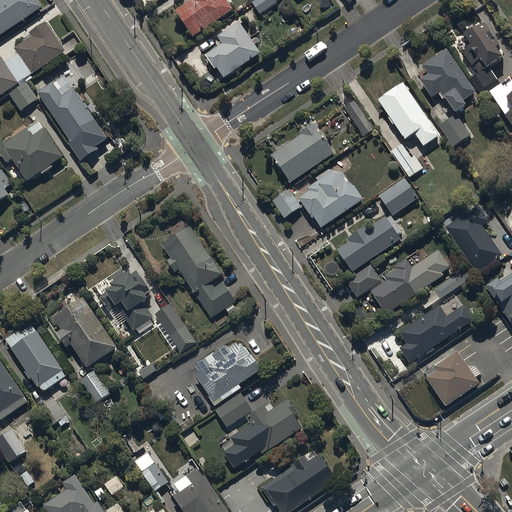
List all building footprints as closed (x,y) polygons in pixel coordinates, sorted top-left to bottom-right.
[(0,0),(0,38),(43,10),(36,0),(0,0)] [(234,12),(225,0),(189,0),(192,4),(176,14),(194,40),(234,12)] [(274,0),(258,0),(253,4),(261,16),(278,5),(274,0)] [(18,57),(5,65),(2,59),(0,60),(0,97),(66,54),(46,24),(30,35),(33,39),(15,51),(18,57)] [(253,44),(240,25),(219,39),(224,46),(207,57),(216,71),(218,70),(225,80),(262,56),(256,47),(261,43),(257,37),(254,39),(255,42),(253,44)] [(500,48),(486,27),(478,32),(478,31),(466,39),(473,48),(463,55),(473,70),(476,67),(481,75),(471,81),(483,99),(501,87),(490,71),(505,61),(497,50),(500,48)] [(477,94),(447,52),(424,68),(430,76),(421,82),(432,99),(437,95),(438,96),(442,94),(457,116),(468,109),(464,103),(477,94)] [(54,85),(39,95),(71,144),(69,146),(81,165),(100,153),(88,136),(100,128),(93,118),(95,116),(87,104),(84,106),(74,90),(83,85),(75,73),(74,74),(70,68),(61,74),(60,72),(49,79),(54,85)] [(21,113),(39,101),(25,81),(17,87),(18,87),(13,91),(14,93),(10,96),(21,113)] [(440,138),(404,85),(378,103),(406,143),(415,136),(424,149),(440,138)] [(346,109),(361,131),(369,125),(355,103),(346,109)] [(457,116),(440,128),(454,149),(471,137),(457,116)] [(19,136),(0,148),(0,155),(7,166),(13,162),(28,184),(41,175),(43,177),(54,170),(53,167),(64,160),(41,124),(29,132),(28,130),(19,136)] [(291,185),(334,156),(313,126),(301,135),(302,138),(279,153),(281,157),(275,161),(291,185)] [(424,170),(416,158),(412,160),(403,146),(392,153),(410,180),(424,170)] [(0,204),(10,198),(6,191),(12,187),(1,171),(0,171),(0,204)] [(364,202),(355,188),(353,188),(344,175),(330,172),(316,181),(319,184),(308,191),(310,194),(299,202),(312,221),(314,220),(322,231),(364,202)] [(419,201),(405,180),(380,197),(394,218),(419,201)] [(290,192),(274,203),(285,220),(302,209),(294,197),(300,193),(295,186),(289,190),(290,192)] [(477,205),(445,227),(476,271),(501,254),(482,225),(488,221),(477,205)] [(351,244),(338,253),(353,275),(402,242),(399,238),(403,235),(391,218),(370,232),(368,228),(348,241),(351,244)] [(224,277),(191,229),(163,248),(171,260),(167,262),(174,272),(177,270),(212,320),(225,311),(227,314),(235,309),(233,306),(237,303),(224,284),(216,290),(212,285),(224,277)] [(389,283),(372,294),(384,313),(386,312),(388,316),(445,279),(443,277),(452,271),(440,254),(413,271),(407,261),(396,269),(397,272),(386,279),(389,283)] [(383,283),(372,266),(347,283),(358,300),(383,283)] [(420,301),(426,310),(471,281),(465,271),(420,301)] [(152,295),(138,273),(132,277),(131,276),(128,278),(123,272),(112,279),(117,286),(112,289),(113,291),(101,299),(111,315),(118,310),(135,334),(154,320),(145,307),(150,303),(147,298),(152,295)] [(511,276),(501,284),(499,280),(486,289),(511,325),(511,276)] [(118,350),(84,300),(55,320),(63,332),(58,336),(67,351),(72,347),(88,371),(118,350)] [(408,346),(401,351),(411,366),(426,355),(427,357),(436,352),(435,350),(475,322),(465,307),(447,319),(440,309),(401,336),(408,346)] [(197,345),(172,309),(157,319),(182,356),(197,345)] [(33,328),(21,336),(20,333),(6,342),(39,391),(41,390),(44,395),(67,379),(63,374),(64,374),(33,328)] [(242,391),(240,387),(262,372),(252,357),(252,358),(246,349),(244,350),(242,346),(238,348),(236,345),(229,350),(227,348),(197,369),(201,375),(196,378),(217,408),(242,391)] [(438,374),(427,381),(447,409),(480,386),(476,380),(483,376),(476,366),(470,371),(459,354),(435,370),(438,374)] [(29,404),(0,361),(0,419),(2,422),(29,404)] [(112,395),(96,372),(79,384),(95,407),(112,395)] [(241,395),(216,412),(228,429),(253,413),(241,395)] [(70,422),(55,401),(38,412),(55,436),(59,433),(59,432),(63,429),(62,428),(70,422)] [(303,430),(295,418),(299,416),(290,402),(274,412),(270,406),(248,421),(252,427),(240,435),(236,428),(226,434),(231,441),(220,448),(235,470),(261,454),(263,457),(303,430)] [(0,451),(10,465),(20,458),(25,465),(32,461),(12,432),(0,440),(0,451)] [(275,508),(277,507),(280,511),(293,511),(338,484),(320,456),(319,458),(314,450),(303,457),(305,461),(294,467),(296,469),(263,490),(275,508)] [(169,485),(155,462),(141,472),(155,494),(169,485)] [(228,511),(205,478),(204,479),(198,470),(176,485),(182,494),(173,500),(181,511),(228,511)] [(35,484),(27,473),(20,478),(28,489),(35,484)] [(117,478),(105,486),(112,497),(124,489),(117,478)] [(47,511),(103,511),(98,504),(95,506),(78,480),(64,490),(66,493),(44,507),(47,511)] [(257,511),(239,481),(221,492),(233,511),(257,511)]
